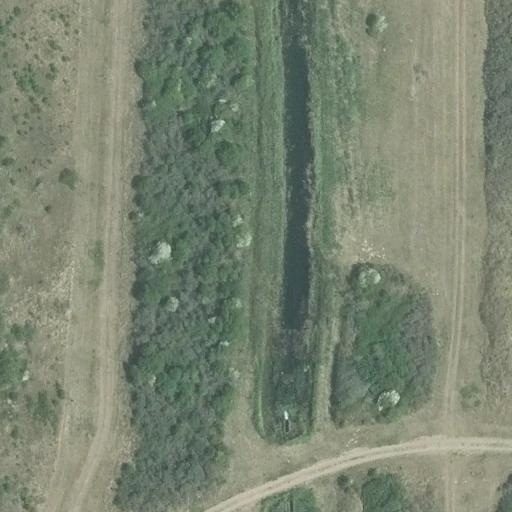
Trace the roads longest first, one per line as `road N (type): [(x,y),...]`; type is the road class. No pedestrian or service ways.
road 1 (track): [(75,511),(102,437),(106,393),(120,0)]
road 2 (track): [(450,450),(462,0)]
road 3 (track): [(214,511),(325,468),(393,453),(511,449)]
